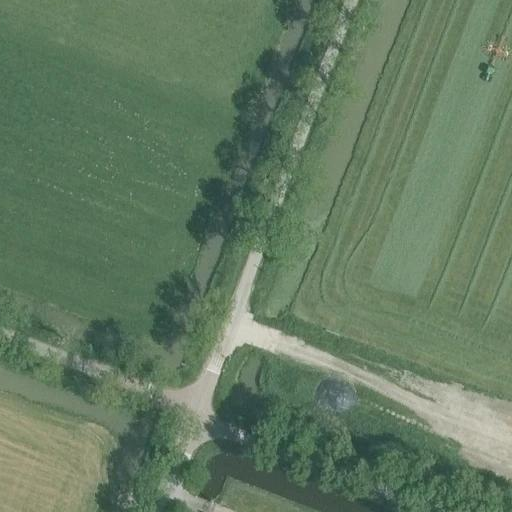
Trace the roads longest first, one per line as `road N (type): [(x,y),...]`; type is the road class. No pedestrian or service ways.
road 1 (unclassified): [(194,418),(353,0)]
road 2 (unclassified): [(426,511),(194,418)]
road 3 (unclassified): [(194,418),(0,340)]
